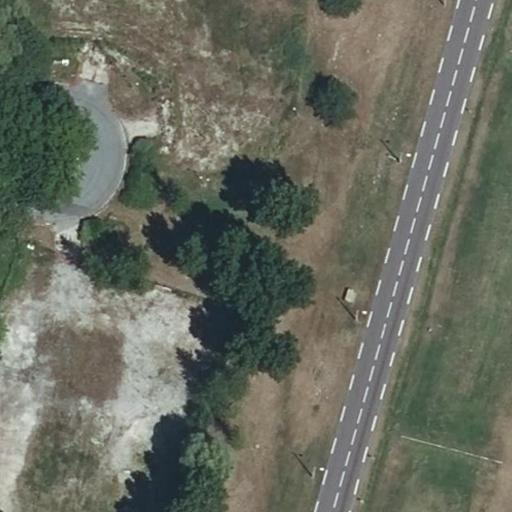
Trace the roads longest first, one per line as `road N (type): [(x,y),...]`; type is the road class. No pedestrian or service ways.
road 1 (unclassified): [(474,0),(329,511)]
road 2 (unclassified): [(0,103),(54,97),(98,136),(92,187),(58,213),(36,216)]
